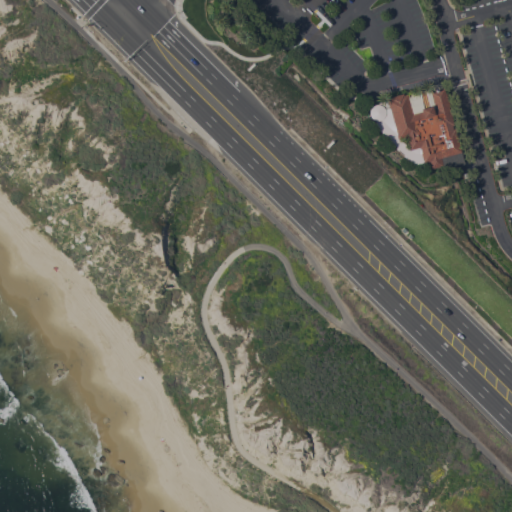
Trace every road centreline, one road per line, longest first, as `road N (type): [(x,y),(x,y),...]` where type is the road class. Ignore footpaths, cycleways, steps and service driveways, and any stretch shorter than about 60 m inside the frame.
road 1 (primary): [(136,47),(511,421)]
road 2 (primary): [(511,377),(232,100)]
road 3 (primary): [(232,100),(145,14)]
